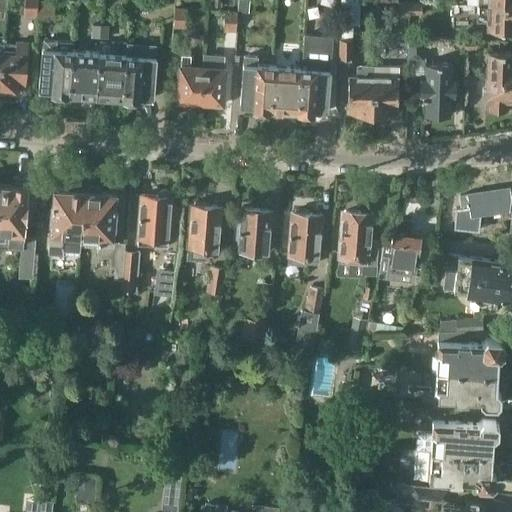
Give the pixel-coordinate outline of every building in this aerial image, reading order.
[(26,0),(26,16),(39,17),(40,0),(26,0)] [(44,0),(43,17),(58,18),(60,1),(44,0)] [(238,0),(238,12),(249,13),(249,0),(238,0)] [(354,24),(362,24),(362,0),(359,0),(343,0),(342,40),(341,40),(340,59),(353,59),(354,41),(354,24)] [(406,14),(406,2),(397,2),(397,14),(406,14)] [(421,3),(406,2),(406,14),(421,14),(421,3)] [(511,4),(477,4),(477,21),(487,22),(487,30),(511,30),(511,4)] [(189,29),(190,9),(178,8),(177,28),(189,29)] [(236,29),(237,11),(225,10),(224,28),(236,29)] [(101,25),(92,24),(91,37),(100,38),(101,25)] [(101,25),(100,38),(108,38),(109,25),(101,25)] [(305,36),(304,66),(300,66),(297,111),(298,111),(298,110),(301,111),(300,115),(313,116),(313,112),(315,112),(315,111),(328,112),(331,62),(330,62),(332,37),(305,36)] [(405,37),(405,58),(419,58),(420,37),(405,37)] [(464,38),(464,51),(476,51),(476,38),(464,38)] [(67,92),(69,92),(72,50),(73,50),(74,42),(44,40),(43,48),(42,48),(39,89),(52,90),(52,91),(54,92),(54,97),(67,98),(67,92)] [(99,52),(96,95),(123,97),(127,47),(128,47),(128,43),(113,42),(100,40),(99,52)] [(3,44),(3,53),(0,83),(0,88),(4,89),(4,91),(14,92),(14,88),(23,89),(27,43),(16,42),(16,45),(3,44)] [(128,43),(128,47),(127,47),(123,97),(124,97),(126,97),(125,103),(139,104),(139,98),(140,98),(141,97),(154,98),(165,100),(168,58),(156,57),(157,45),(128,43)] [(99,52),(73,50),(72,50),(69,92),(69,93),(96,95),(99,52)] [(486,76),(511,76),(511,50),(487,50),(486,76)] [(195,102),(200,102),(202,64),(192,63),(193,54),(183,53),(179,100),(185,101),(184,103),(195,104),(195,102)] [(215,65),(202,64),(200,102),(205,103),(205,105),(216,105),(216,104),(222,104),(226,56),(215,56),(215,65)] [(269,108),(272,64),(260,63),(260,57),(245,56),(245,63),(244,63),(241,105),(253,106),(253,107),(255,107),(255,112),(268,113),(269,108)] [(424,112),(449,114),(450,96),(455,97),(455,77),(451,77),(451,64),(440,63),(440,62),(437,62),(437,63),(426,63),(425,77),(420,76),(420,95),(422,95),(422,97),(425,97),(424,112)] [(271,109),(297,111),(300,66),(272,64),(269,108),(271,108),(271,109)] [(370,114),(371,114),(373,67),(359,66),(359,70),(352,70),(352,72),(350,72),(348,113),(358,113),(362,116),(366,116),(370,114)] [(373,67),(371,114),(376,114),(379,117),(383,117),(387,114),(397,115),(398,77),(393,77),(393,68),(373,67)] [(475,75),(463,75),(463,86),(475,86),(475,75)] [(511,76),(486,76),(485,106),(487,106),(487,111),(506,112),(506,101),(511,101),(511,76)] [(0,246),(9,248),(21,249),(24,235),(25,221),(26,221),(28,201),(27,201),(28,185),(27,185),(28,178),(14,177),(14,184),(13,184),(13,185),(0,184),(0,246)] [(64,245),(80,247),(81,235),(84,190),(83,189),(81,184),(72,183),(67,189),(53,187),(51,203),(49,223),(50,223),(49,238),(50,238),(49,245),(64,247),(64,245)] [(122,277),(125,250),(124,250),(124,243),(113,242),(114,228),(115,228),(116,208),(115,208),(116,192),(101,190),(98,185),(89,185),(85,190),(84,190),(81,235),(80,247),(97,249),(96,257),(110,258),(109,267),(114,268),(113,276),(122,277)] [(511,229),(511,191),(509,192),(508,188),(459,194),(461,207),(469,206),(470,214),(511,209),(511,222),(511,229)] [(141,195),(137,245),(155,246),(155,238),(168,239),(169,223),(180,224),(181,214),(171,213),(172,196),(171,196),(171,195),(171,194),(170,192),(168,191),(165,190),(163,190),(161,191),(160,192),(159,193),(158,195),(158,196),(141,195)] [(218,253),(221,207),(208,206),(208,202),(195,201),(195,204),(191,204),(189,247),(188,260),(205,261),(206,253),(218,253)] [(241,208),(238,250),(268,252),(272,211),(241,208)] [(292,212),(288,254),(289,254),(288,263),(304,265),(304,262),(317,263),(322,214),(309,213),(309,210),(295,209),(295,212),(292,212)] [(376,259),(380,260),(383,242),(377,242),(377,237),(371,236),(373,213),(345,211),(342,213),(338,259),(376,262),(376,259)] [(391,244),(383,242),(380,260),(378,275),(412,280),(417,250),(421,249),(422,241),(419,238),(419,235),(413,234),(414,221),(394,219),(392,232),(391,244)] [(125,250),(122,277),(121,291),(136,292),(140,252),(125,250)] [(457,267),(457,270),(446,268),(443,286),(465,290),(465,291),(472,292),(471,301),(473,307),(492,310),(495,306),(497,295),(503,295),(509,303),(511,300),(511,289),(511,286),(511,261),(440,251),(438,264),(457,267)] [(222,294),(226,268),(211,266),(207,292),(222,294)] [(175,275),(158,273),(155,292),(173,295),(175,275)] [(311,355),(323,289),(310,287),(309,298),(307,297),(305,310),(302,310),(295,352),(311,355)] [(262,345),(265,317),(242,314),(239,343),(262,345)] [(457,330),(470,329),(482,329),(482,317),(456,318),(457,330)] [(352,328),(347,350),(360,352),(365,331),(352,328)] [(437,331),(436,370),(464,372),(496,373),(498,354),(503,350),(504,342),(499,338),(486,338),(482,341),(482,342),(469,341),(470,329),(457,330),(437,331)] [(496,387),(496,373),(464,372),(436,370),(434,397),(480,399),(484,403),(496,404),(500,399),(500,393),(497,388),(496,387)] [(352,394),(341,392),(339,408),(349,410),(352,394)] [(432,430),(431,450),(472,452),(491,453),(493,435),(494,435),(494,434),(498,432),(499,424),(495,419),(483,418),(478,422),(433,419),(432,430)] [(195,423),(194,439),(210,441),(212,424),(195,423)] [(362,441),(364,424),(349,423),(347,440),(362,441)] [(419,476),(430,477),(475,480),(479,484),(492,485),(492,484),(495,481),(496,473),(492,469),(492,468),(490,468),(491,453),(472,452),(431,450),(421,450),(419,476)] [(189,452),(177,451),(175,470),(187,472),(189,452)] [(372,465),(353,463),(352,472),(371,473),(372,465)] [(87,503),(98,504),(100,477),(90,476),(87,503)] [(417,498),(433,500),(431,511),(485,511),(487,503),(466,500),(466,506),(447,504),(448,487),(398,482),(396,500),(416,503),(417,498)] [(397,493),(398,485),(389,484),(388,492),(397,493)] [(36,511),(51,511),(53,501),(38,500),(36,511)] [(226,511),(227,505),(205,503),(204,511),(278,511),(279,508),(254,506),(253,511),(226,511)]
